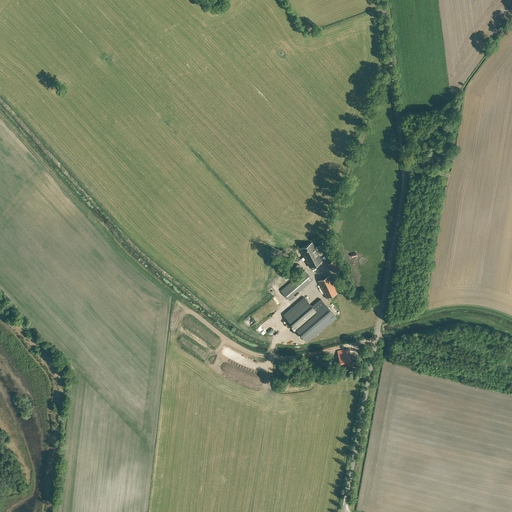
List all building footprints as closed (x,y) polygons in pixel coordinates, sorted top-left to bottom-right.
[(447,161),(437,159),(436,167),(446,168),(447,161)] [(306,246),(315,265),(323,261),(314,243),(306,246)] [(315,265),(306,246),(301,249),(303,254),(304,253),(311,267),(315,265)] [(335,273),(339,269),(343,265),(336,257),(328,265),(335,273)] [(313,280),(304,270),(280,291),(289,300),(313,280)] [(337,293),(329,275),(317,281),(326,298),(337,293)] [(304,297),(284,315),(299,332),(328,307),(321,299),(312,306),(304,297)] [(259,309),(261,314),(270,309),(268,305),(259,309)] [(331,308),(300,332),(307,340),(338,317),(331,308)] [(352,366),(349,349),(337,351),(340,368),(352,366)] [(229,357),(245,363),(248,358),(231,351),(229,357)]
